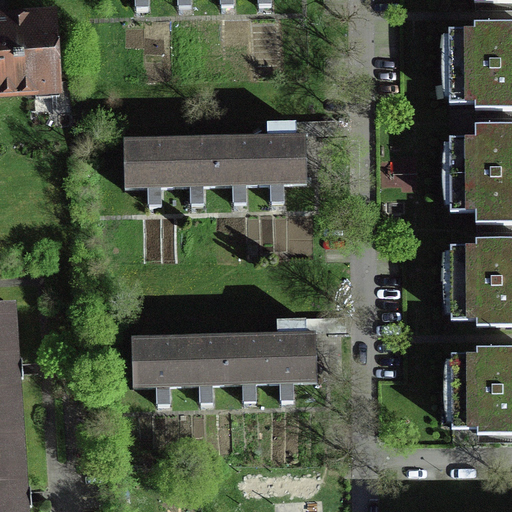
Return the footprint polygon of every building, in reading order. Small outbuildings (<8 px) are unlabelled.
[(57,12),(6,16),(0,16),(0,103),(62,99),(57,12)] [(473,113),(511,112),(511,26),(473,27),(473,33),(447,33),(448,107),(473,107),(473,113)] [(306,191),(305,140),(295,140),(294,126),(266,126),(266,141),(123,144),(124,195),(306,191)] [(475,227),(511,226),(511,128),(473,129),(474,141),(448,141),(449,215),(474,215),(475,227)] [(479,334),(511,333),(511,241),(478,242),(478,248),(451,248),(452,327),(479,327),(479,334)] [(17,308),(0,309),(0,511),(29,511),(29,494),(25,437),(20,366),(17,308)] [(317,391),(315,337),(305,337),(304,322),(276,323),(276,339),(131,343),(132,396),(317,391)] [(477,443),(511,442),(511,349),(476,350),(476,355),(450,355),(450,436),(477,436),(477,443)]
